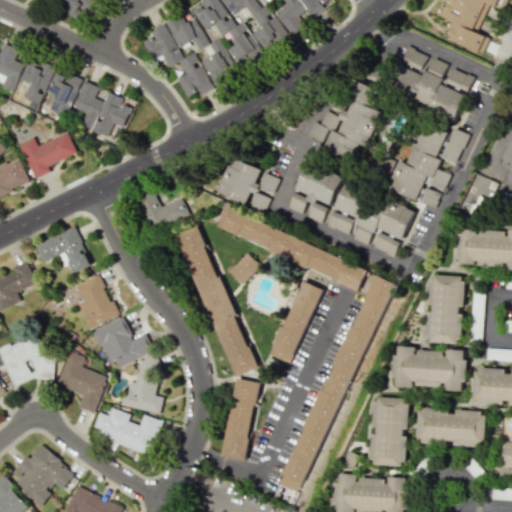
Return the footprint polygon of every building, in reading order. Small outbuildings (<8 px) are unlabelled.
[(94,1),(92,0),(31,0),(32,1),(32,0),(43,0),(44,0),(55,0),(77,20),(94,1)] [(193,9),(204,30),(215,24),(221,36),(229,32),(235,44),(228,48),(220,37),(209,43),(215,53),(201,61),(214,85),(219,90),(231,84),(228,78),(238,68),(261,55),(262,54),(244,21),(237,25),(228,15),(219,0),(204,0),(198,7),(193,9)] [(266,53),(289,37),(266,4),(260,8),(255,0),(221,0),(232,15),(245,6),(260,27),(253,32),(266,53)] [(328,0),(265,0),(268,3),(272,0),(283,0),(285,2),(276,12),(291,36),(310,24),(303,12),(306,11),(314,18),(324,8),(322,4),(328,0)] [(193,39),(198,49),(208,44),(195,18),(184,23),(180,15),(166,22),(178,47),(193,39)] [(182,58),(165,23),(149,31),(152,37),(143,41),(152,60),(162,55),(168,67),(179,62),(185,74),(178,78),(187,96),(199,90),(201,94),(213,88),(195,52),(182,58)] [(0,53),(0,80),(3,82),(1,86),(13,91),(24,64),(15,60),(19,49),(4,43),(0,53)] [(388,90),(429,103),(426,112),(456,123),(466,92),(468,92),(473,76),(448,67),(449,64),(430,57),(431,55),(406,47),(401,63),(398,62),(388,90)] [(23,97),(40,104),(54,69),(29,58),(20,79),(29,82),(23,97)] [(50,110),(69,116),(80,79),(54,72),(48,92),(55,94),(50,110)] [(108,136),(113,123),(123,127),(131,107),(121,103),(123,97),(108,91),(105,101),(95,97),(100,87),(84,80),(73,107),(86,113),(81,125),(108,136)] [(350,161),(360,143),(364,146),(382,111),(373,107),(381,91),(360,80),(345,109),(343,108),(339,116),(326,110),(319,124),(315,121),(308,135),(324,143),(322,147),(350,161)] [(390,189),(416,200),(424,181),(444,189),(450,174),(437,169),(441,159),(437,157),(448,131),(422,120),(417,131),(415,130),(390,189)] [(454,163),(468,134),(454,127),(440,156),(454,163)] [(48,166),(77,152),(68,132),(38,145),(34,136),(19,143),(35,179),(51,171),(48,166)] [(30,181),(19,157),(0,165),(0,153),(1,153),(7,147),(0,139),(0,196),(10,192),(13,189),(30,181)] [(218,192),(248,204),(248,205),(264,212),(271,195),(272,195),(279,178),(262,171),(264,169),(232,156),(218,192)] [(343,176),(308,161),(296,189),(309,194),(308,197),(330,206),(343,176)] [(335,208),(360,218),(352,238),(368,245),(372,232),(377,234),(372,247),(394,256),(400,240),(403,241),(415,209),(345,182),(335,208)] [(182,197),(160,206),(154,190),(136,197),(149,231),(190,216),(182,197)] [(302,213),(307,199),(293,194),(288,208),(302,213)] [(321,223),(328,209),(314,202),(307,216),(321,223)] [(358,291),(368,271),(228,205),(219,225),(358,291)] [(326,225),(348,235),(354,220),(333,210),(326,225)] [(176,234),(237,376),(260,365),(198,224),(176,234)] [(91,265),(75,227),(35,244),(43,261),(65,252),(74,272),(91,265)] [(459,229),(458,263),(477,264),(477,265),(507,266),(506,270),(511,269),(511,227),(507,228),(507,230),(459,229)] [(228,271),(242,284),(260,265),(246,252),(228,271)] [(0,309),(21,301),(17,292),(37,284),(27,261),(12,267),(14,271),(0,276),(0,309)] [(118,316),(100,274),(76,284),(82,301),(78,302),(88,328),(118,316)] [(280,482),(299,492),(397,284),(377,274),(280,482)] [(426,341),(462,343),(465,276),(431,274),(430,311),(428,311),(426,341)] [(270,353),(290,362),(323,289),(303,280),(270,353)] [(95,330),(112,369),(153,351),(145,333),(133,338),(124,317),(95,330)] [(56,371),(40,332),(0,348),(0,353),(15,388),(56,371)] [(466,350),(417,349),(417,346),(398,346),(398,354),(393,354),(393,377),(396,377),(396,387),(415,387),(415,385),(444,386),(444,390),(465,391),(466,350)] [(71,350),(84,355),(81,364),(107,374),(105,379),(107,380),(94,411),(78,405),(83,394),(57,384),(71,350)] [(160,413),(163,397),(154,395),(161,360),(141,356),(135,382),(128,380),(123,405),(160,413)] [(475,367),(473,402),(509,403),(509,405),(511,405),(511,370),(505,370),(505,369),(475,367)] [(238,377),(223,455),(246,460),(260,382),(238,377)] [(408,429),(410,398),(375,396),(374,434),(372,434),(371,464),(406,466),(407,429),(408,429)] [(94,424),(100,410),(109,413),(112,405),(132,412),(129,419),(140,423),(145,412),(161,418),(161,417),(164,418),(151,453),(98,434),(100,426),(94,424)] [(486,412),(449,410),(449,409),(418,408),(417,442),(454,443),(454,445),(485,446),(486,412)] [(511,478),(511,440),(501,440),(500,478),(511,478)] [(41,504),(51,492),(45,487),(48,483),(51,486),(55,481),(63,487),(74,472),(66,466),(67,464),(61,459),(62,458),(42,442),(31,456),(27,453),(14,470),(19,475),(23,469),(25,470),(16,481),(23,486),(20,489),(41,504)] [(0,511),(0,473),(3,471),(14,484),(11,487),(28,506),(20,511),(0,511)] [(408,511),(410,477),(387,476),(387,478),(359,477),(359,474),(340,473),(339,482),(337,482),(335,511),(408,511)] [(72,511),(65,509),(78,483),(102,494),(100,497),(107,501),(108,497),(124,505),(120,511),(92,511),(86,509),(84,511),(72,511)] [(483,496),(495,498),(497,488),(484,486),(483,496)]
